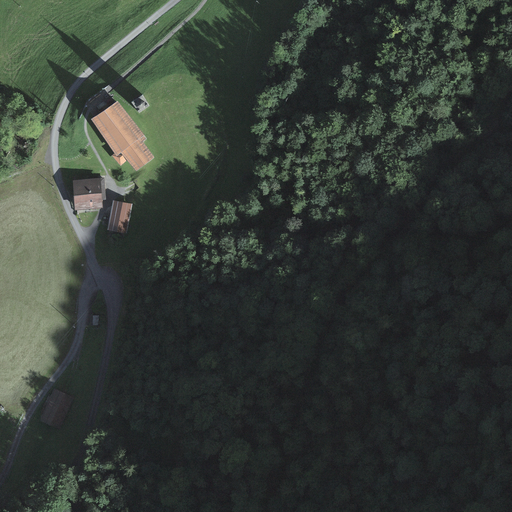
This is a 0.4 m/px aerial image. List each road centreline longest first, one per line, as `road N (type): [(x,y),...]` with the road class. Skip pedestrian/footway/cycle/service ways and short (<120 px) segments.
road 1 (unclassified): [(176,0),(81,78),(55,137),(51,160),(67,215),(113,304),(76,511)]
road 2 (track): [(511,126),(482,156),(466,153),(511,60)]
